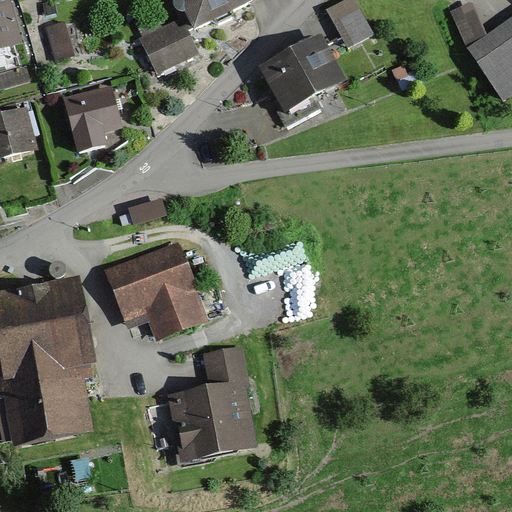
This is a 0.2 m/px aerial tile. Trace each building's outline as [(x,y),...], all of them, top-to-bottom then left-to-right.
[(252,0),(185,0),(196,20),(149,43),(166,78),(204,60),(190,31),(252,0)] [(353,0),(350,0),(330,12),(351,48),(373,35),(353,0)] [(511,25),(491,40),(472,1),(455,11),(476,51),(511,102),(511,25)] [(0,8),(0,54),(29,47),(18,4),(0,8)] [(68,26),(49,32),(58,61),(76,55),(68,26)] [(330,38),(271,71),(295,114),(354,81),(330,38)] [(120,88),(69,100),(83,159),(114,152),(108,129),(128,124),(120,88)] [(36,111),(0,119),(0,168),(48,156),(36,111)] [(184,247),(114,272),(132,322),(154,314),(165,342),(212,325),(184,247)] [(99,370),(81,283),(0,299),(0,394),(10,393),(22,450),(97,435),(84,373),(99,370)] [(222,389),(169,402),(186,470),(269,450),(246,352),(215,360),(222,389)]
